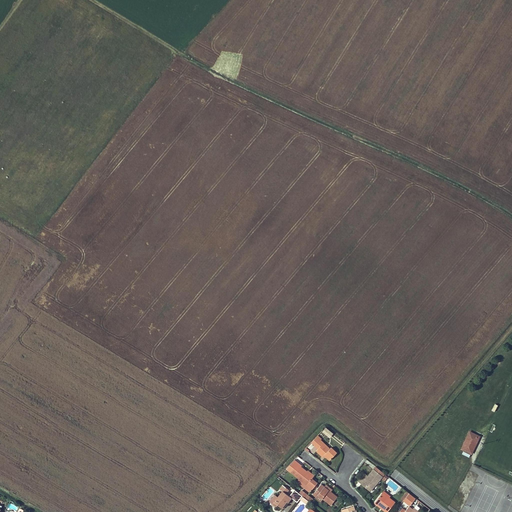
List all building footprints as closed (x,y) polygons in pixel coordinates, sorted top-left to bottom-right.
[(325,428),(322,433),(330,438),(333,433),(325,428)] [(478,440),(479,436),(470,432),(461,449),(471,453),(473,450),(470,449),(475,439),(478,440)] [(311,442),(315,446),(321,440),(321,439),(318,435),(315,438),(311,442)] [(323,457),(324,455),(330,460),(337,452),(331,447),(330,449),(321,440),(315,446),(318,449),(316,450),(323,457)] [(307,485),(313,476),(307,471),(301,466),(302,465),(298,462),(291,471),(307,485)] [(365,474),(359,481),(366,487),(367,485),(370,488),(373,484),(375,485),(384,473),(376,467),(368,476),(365,474)] [(323,498),(331,505),(337,497),(330,491),(324,486),(321,484),(313,494),(316,496),(318,494),(323,498)] [(281,508),(287,501),(288,502),(291,497),(286,493),(289,489),(283,485),(280,489),(283,491),(278,497),(275,495),(271,500),(277,504),(281,508)] [(382,508),(386,511),(387,511),(395,502),(389,497),(382,492),(374,502),(378,505),(379,504),(383,507),(382,508)] [(416,498),(409,493),(407,495),(403,500),(410,505),(416,498)]
